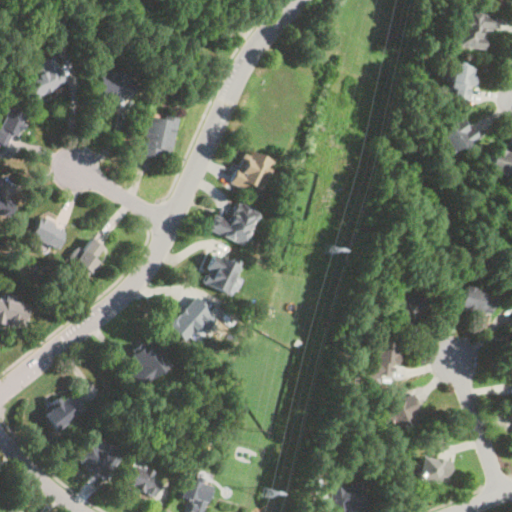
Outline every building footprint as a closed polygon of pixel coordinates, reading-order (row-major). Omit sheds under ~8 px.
[(491,13),(458,9),(454,46),(479,49),(481,30),(489,31),(491,13)] [(62,85),(50,53),(35,58),(40,71),(18,79),(25,98),(62,85)] [(445,98),(464,101),(470,66),(438,61),(435,79),(447,81),(445,98)] [(130,87),(125,86),(125,72),(93,70),(92,97),(130,98),(130,87)] [(21,114),(4,106),(0,115),(0,155),(1,156),(21,114)] [(176,120),(147,113),(137,154),(166,161),(176,120)] [(435,132),(450,154),(474,138),(459,116),(435,132)] [(484,174),(511,182),(511,152),(491,147),(484,174)] [(227,183),(260,195),(273,162),(240,150),(227,183)] [(0,202),(0,211),(11,212),(12,199),(0,199),(0,202)] [(244,244),(257,209),(233,201),(227,221),(210,215),(205,231),(244,244)] [(24,237),(54,249),(62,230),(32,218),(24,237)] [(80,281),(103,251),(87,238),(64,268),(80,281)] [(198,282),(225,293),(237,265),(210,254),(198,282)] [(491,294),(458,287),(454,306),(487,313),(491,294)] [(386,310),(401,326),(423,304),(408,289),(386,310)] [(183,345),(211,316),(191,297),(163,326),(183,345)] [(0,322),(24,326),(28,304),(0,299),(0,322)] [(139,363),(128,374),(141,387),(169,359),(150,339),(133,357),(139,363)] [(362,378),(392,379),(394,342),(364,340),(362,378)] [(55,399),(37,412),(52,431),(80,410),(68,393),(57,401),(55,399)] [(408,397),(385,407),(396,431),(419,421),(408,397)] [(105,480),(118,456),(83,436),(69,460),(105,480)] [(448,482),(449,459),(418,458),(417,481),(448,482)] [(159,475),(128,463),(119,485),(150,497),(159,475)] [(187,500),(183,511),(199,511),(207,486),(181,479),(176,497),(187,500)] [(363,511),(360,483),(326,487),(329,511),(363,511)]
